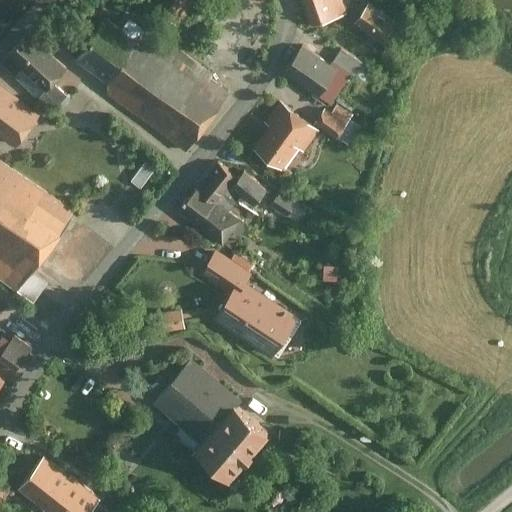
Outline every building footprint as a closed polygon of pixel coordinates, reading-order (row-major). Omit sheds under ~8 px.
[(148,0),(148,1),(168,17),(182,0),(148,0)] [(296,0),(310,30),(347,14),(341,0),(296,0)] [(364,5),(351,26),(380,44),(393,22),(364,5)] [(220,99),(101,15),(71,59),(190,142),(220,99)] [(2,59),(38,94),(61,70),(25,36),(2,59)] [(299,44),(279,79),(316,100),(336,66),(299,44)] [(0,136),(14,145),(30,119),(20,113),(26,104),(0,87),(0,136)] [(310,121),(333,137),(350,113),(336,103),(327,114),(319,108),(310,121)] [(276,106),(248,151),(277,169),(290,147),(299,153),(314,129),(276,106)] [(0,280),(17,291),(71,207),(0,160),(0,280)] [(193,187),(211,202),(225,185),(233,176),(215,161),(193,187)] [(233,176),(225,185),(249,206),(262,190),(238,170),(233,176)] [(193,187),(174,211),(223,248),(242,224),(211,202),(193,187)] [(281,190),(272,204),(290,215),(298,202),(281,190)] [(213,247),(198,271),(226,287),(233,292),(239,281),(248,267),(213,247)] [(328,263),(328,279),(343,279),(343,264),(328,263)] [(226,287),(207,319),(272,357),(297,315),(239,281),(233,292),(226,287)] [(180,310),(155,315),(159,335),(184,330),(180,310)] [(6,332),(0,340),(0,361),(13,370),(29,348),(6,332)] [(187,359),(147,404),(194,446),(226,407),(233,400),(187,359)] [(0,384),(3,380),(10,386),(18,375),(13,370),(0,361),(0,384)] [(259,434),(226,407),(194,446),(181,462),(215,489),(259,434)] [(87,511),(100,496),(44,455),(18,489),(48,511),(87,511)]
